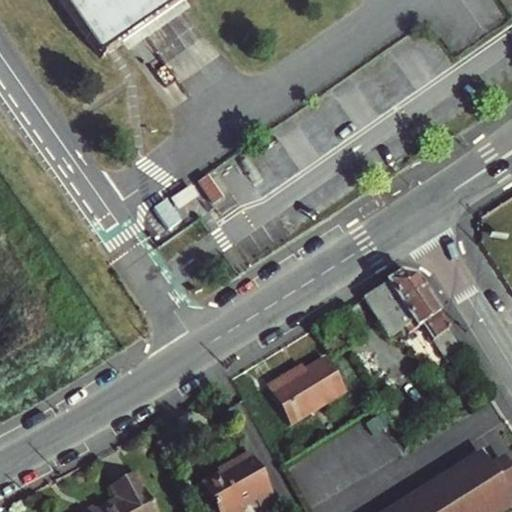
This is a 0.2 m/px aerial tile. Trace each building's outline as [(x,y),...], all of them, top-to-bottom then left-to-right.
[(60,0),(104,63),(195,0),(60,0)] [(399,278),(364,300),(389,340),(412,327),(416,332),(425,327),(449,364),(464,355),(414,280),(399,278)] [(329,322),(330,324),(348,352),(364,342),(345,311),(329,322)] [(348,352),(330,324),(314,333),(331,362),(348,352)] [(344,394),(324,361),(282,385),(279,380),(264,389),(288,427),(344,394)] [(232,471),(215,480),(198,488),(210,511),(238,511),(237,509),(255,500),(257,504),(274,495),(250,453),(229,465),(232,471)] [(500,511),(511,505),(511,503),(504,491),(489,468),(481,456),(391,511),(500,511)] [(511,473),(503,460),(489,468),(504,491),(511,486),(511,473)] [(232,471),(229,465),(212,474),(215,480),(232,471)] [(156,511),(139,479),(115,491),(122,503),(104,511),(156,511)]
